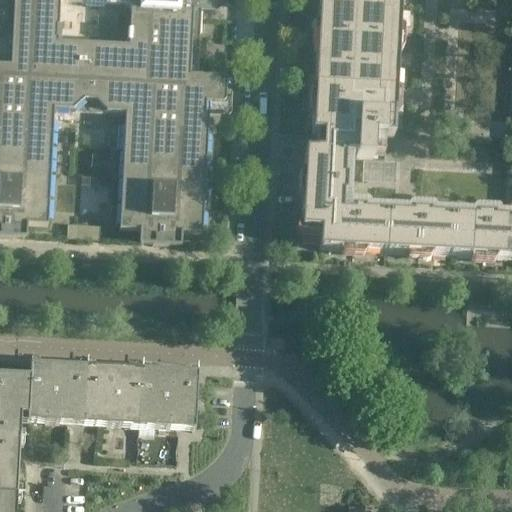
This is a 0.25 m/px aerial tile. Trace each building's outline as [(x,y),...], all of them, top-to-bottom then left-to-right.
[(0,0),(0,231),(26,232),(26,228),(47,229),(53,112),(72,113),(84,103),(95,103),(106,115),(125,116),(119,232),(140,234),(140,238),(180,241),(180,236),(201,237),(208,116),(204,116),(205,105),(219,106),(219,105),(222,105),(225,103),(225,93),(226,93),(226,82),(224,79),(197,78),(201,12),(209,12),(209,0),(0,0)] [(372,161),(374,139),(393,140),(394,118),(392,118),(392,107),(395,107),(395,105),(392,105),(393,94),(395,94),(397,54),(395,53),(396,42),(398,43),(398,40),(396,40),(396,29),(399,29),(400,7),(394,7),(394,0),(318,0),(317,24),(320,24),(319,35),(317,35),(317,37),(319,37),(318,48),(316,48),(314,90),(316,90),(316,101),(313,101),(313,103),(316,103),(315,114),(313,114),(311,135),(316,136),(315,154),(304,153),(300,232),(319,233),(318,252),(340,253),(340,251),(351,251),(351,254),(353,254),(353,251),(364,252),(364,254),(405,257),(406,254),(417,255),(416,257),(419,257),(419,255),(430,255),(430,258),(470,260),(470,258),(481,258),(481,261),(483,261),(483,258),(495,259),(494,261),(511,262),(511,222),(493,222),(493,219),(476,218),(475,221),(428,218),(428,216),(411,215),(411,217),(363,215),(363,212),(353,212),(353,216),(345,215),(345,218),(341,218),(342,197),(344,197),(345,177),(352,177),(354,157),(355,157),(355,160),(372,161)] [(68,239),(100,239),(100,226),(68,227),(68,239)] [(80,420),(82,371),(29,368),(28,380),(26,419),(44,420),(44,427),(67,428),(67,427),(66,427),(66,418),(70,419),(80,420)] [(133,424),(135,374),(82,371),(80,420),(95,420),(99,420),(98,429),(97,428),(97,430),(120,431),(121,424),(133,424)] [(193,435),(196,377),(135,374),(133,424),(138,425),(138,432),(177,434),(177,433),(176,433),(176,424),(181,424),(181,425),(192,425),(191,435),(193,435)] [(26,419),(28,380),(0,378),(0,438),(10,439),(10,430),(10,426),(18,427),(18,428),(19,428),(20,418),(26,419)] [(0,498),(16,499),(18,458),(17,458),(17,459),(8,459),(8,455),(9,455),(10,439),(0,438),(0,498)] [(0,511),(14,511),(16,499),(0,498),(0,511)]
